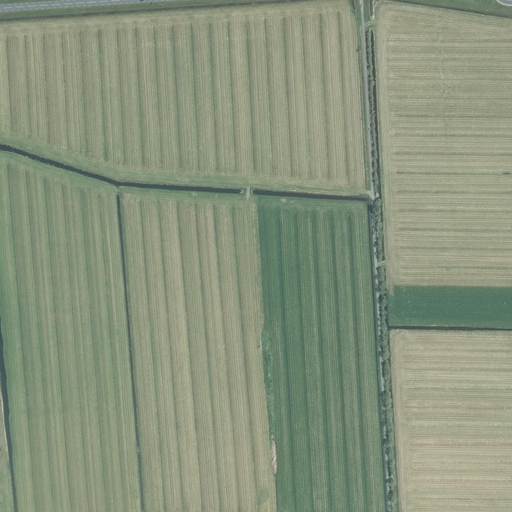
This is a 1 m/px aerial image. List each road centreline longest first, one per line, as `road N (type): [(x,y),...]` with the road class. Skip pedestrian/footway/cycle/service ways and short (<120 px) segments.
road 1 (unclassified): [(389,511),(361,0)]
road 2 (primary): [(0,8),(125,0)]
